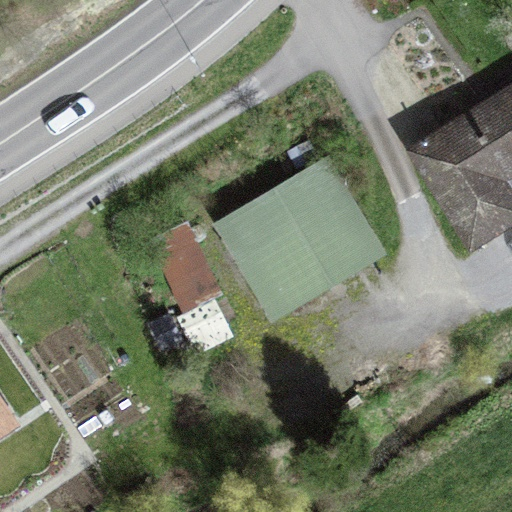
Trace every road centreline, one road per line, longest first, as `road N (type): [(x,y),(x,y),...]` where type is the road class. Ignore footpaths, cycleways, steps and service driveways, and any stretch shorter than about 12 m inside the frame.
road 1 (residential): [(351,0),(345,38),(0,253)]
road 2 (track): [(331,47),(419,221),(428,267),(413,298),(278,386)]
road 3 (secondary): [(198,0),(0,140)]
